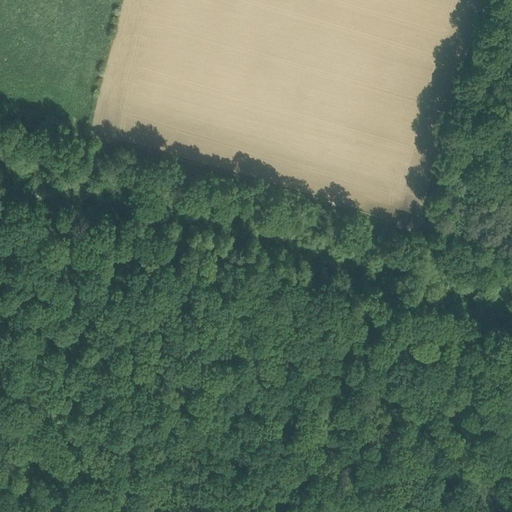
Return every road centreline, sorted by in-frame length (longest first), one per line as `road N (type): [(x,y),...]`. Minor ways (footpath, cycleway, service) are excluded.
road 1 (track): [(0,215),(511,366)]
road 2 (track): [(0,111),(511,255)]
